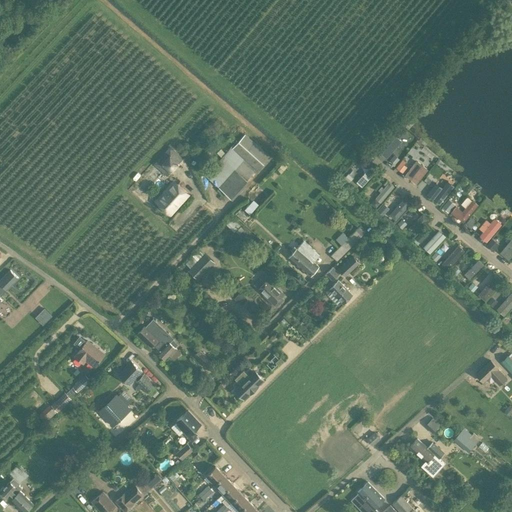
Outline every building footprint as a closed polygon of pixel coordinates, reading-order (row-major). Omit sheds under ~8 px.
[(401,139),(389,129),(375,146),(387,157),(401,139)] [(216,152),(221,157),(205,175),(218,187),(216,189),(222,195),(223,194),(226,196),(227,195),(232,199),(248,181),(246,179),(255,169),(257,171),(270,156),(266,153),(268,151),(246,132),(245,133),(244,133),(231,148),(229,146),(224,153),(220,148),(216,152)] [(167,176),(183,159),(170,147),(154,164),(167,176)] [(416,160),(404,174),(416,184),(428,169),(416,160)] [(369,165),(355,180),(361,185),(374,170),(369,165)] [(144,195),(158,176),(149,170),(135,189),(144,195)] [(394,185),(388,180),(375,197),(380,201),(394,185)] [(173,181),(156,201),(170,214),(188,194),(173,181)] [(433,186),(428,193),(440,203),(454,186),(448,181),(439,192),(433,186)] [(410,202),(404,196),(389,213),(395,219),(410,202)] [(448,212),(457,202),(451,197),(443,207),(448,212)] [(464,211),(458,206),(453,212),(465,222),(480,205),(474,200),(464,211)] [(384,203),(380,210),(385,214),(390,206),(384,203)] [(429,218),(422,212),(408,227),(414,233),(429,218)] [(479,235),(486,241),(502,222),(494,216),(489,222),(486,220),(482,225),(485,228),(479,235)] [(366,231),(360,225),(330,255),(336,261),(366,231)] [(445,235),(438,228),(423,246),(429,252),(445,235)] [(510,260),(511,258),(511,239),(501,253),(510,260)] [(313,261),(320,254),(303,240),(297,246),(288,256),(310,275),(318,265),(313,261)] [(496,249),(500,242),(495,240),(491,247),(496,249)] [(443,259),(443,260),(449,266),(466,247),(460,242),(448,254),(445,252),(441,257),(443,259)] [(215,262),(205,252),(188,270),(198,280),(215,262)] [(352,255),(337,269),(344,276),(359,261),(352,255)] [(478,258),(464,273),(469,278),(483,263),(478,258)] [(333,266),(325,273),(332,280),(339,273),(336,270),(333,266)] [(0,294),(0,295),(7,289),(19,277),(10,269),(0,279),(0,294)] [(501,279),(496,274),(480,292),(485,296),(501,279)] [(267,279),(258,288),(274,303),(273,303),(276,307),(284,299),(280,296),(283,293),(268,278),(267,279)] [(352,294),(338,279),(329,288),(330,290),(327,293),(338,305),(341,301),(343,303),(352,294)] [(511,304),(511,290),(496,308),(503,314),(511,304)] [(238,293),(234,298),(242,304),(246,299),(238,293)] [(40,312),(48,320),(52,315),(45,308),(40,312)] [(153,345),(159,350),(157,352),(165,360),(169,355),(174,359),(180,352),(176,348),(174,346),(177,343),(172,338),(173,337),(153,318),(144,326),(137,333),(151,346),(153,345)] [(104,353),(87,339),(76,353),(77,353),(75,356),(84,363),(86,360),(94,367),(96,365),(103,354),(104,353)] [(193,354),(205,366),(211,361),(198,349),(193,354)] [(511,353),(510,355),(502,361),(511,371),(511,353)] [(155,384),(144,373),(142,375),(139,372),(142,370),(130,359),(116,373),(128,384),(134,378),(142,386),(141,387),(146,392),(153,385),(155,384)] [(509,377),(493,359),(477,374),(485,382),(492,376),(501,385),(509,377)] [(77,392),(90,380),(85,374),(72,386),(77,392)] [(253,375),(237,390),(246,398),(252,393),(253,395),(258,389),(256,389),(263,384),(253,375)] [(71,398),(64,391),(50,404),(57,411),(71,398)] [(113,425),(131,409),(117,394),(99,410),(113,425)] [(201,423),(188,409),(176,420),(177,422),(172,427),(180,435),(183,432),(190,439),(197,433),(193,430),(201,423)] [(437,426),(429,419),(424,425),(432,432),(437,426)] [(380,437),(375,432),(368,439),(372,444),(380,437)] [(444,461),(440,457),(444,453),(433,442),(428,448),(417,438),(410,445),(425,459),(420,465),(432,475),(444,461)] [(464,447),(470,452),(478,443),(471,438),(464,447)] [(187,442),(176,452),(182,459),(193,449),(187,442)] [(10,473),(20,483),(28,475),(18,465),(10,473)] [(214,484),(223,475),(215,465),(205,474),(214,484)] [(182,470),(188,476),(192,472),(186,466),(182,470)] [(179,475),(174,468),(167,474),(173,480),(179,475)] [(231,483),(223,475),(214,484),(222,491),(231,483)] [(23,511),(24,511),(33,503),(20,491),(23,488),(20,485),(20,484),(13,477),(9,481),(10,481),(1,491),(8,497),(12,500),(11,500),(23,511)] [(357,492),(367,501),(360,508),(363,511),(375,511),(377,511),(374,508),(384,498),(368,481),(357,492)] [(220,511),(228,506),(231,502),(241,493),(231,483),(222,491),(226,496),(221,500),(224,503),(214,511),(213,511),(212,511),(210,511),(220,511)] [(198,494),(200,496),(210,488),(207,485),(198,494)] [(115,503),(123,511),(133,503),(142,496),(133,486),(125,493),(125,494),(115,503)] [(210,488),(200,496),(203,499),(212,490),(210,488)] [(112,511),(110,509),(114,505),(102,491),(91,501),(100,511),(112,511)] [(424,511),(406,491),(402,495),(401,494),(391,503),(398,511),(424,511)] [(231,502),(239,510),(248,501),(241,493),(231,502)] [(239,510),(240,511),(254,511),(257,510),(248,501),(239,510)]
